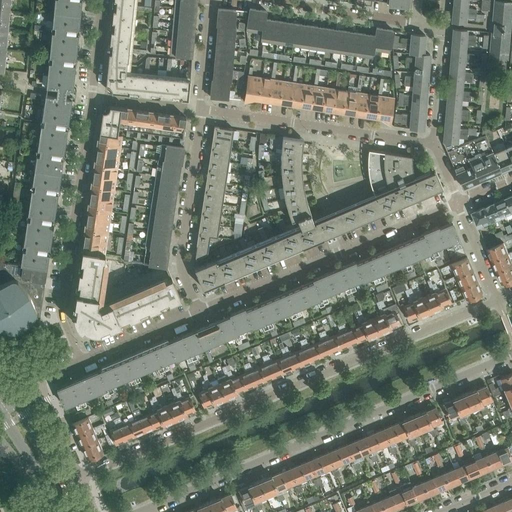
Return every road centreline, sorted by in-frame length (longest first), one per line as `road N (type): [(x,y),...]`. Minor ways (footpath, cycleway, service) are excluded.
road 1 (residential): [(498,300),(75,478)]
road 2 (residential): [(138,511),(511,354)]
road 3 (residential): [(101,0),(59,311),(80,362)]
road 4 (residential): [(196,313),(456,203)]
road 5 (residential): [(431,143),(200,109)]
road 6 (residential): [(196,313),(179,266),(200,109)]
road 7 (residential): [(415,22),(258,0)]
road 8 (residential): [(431,143),(441,26),(415,22)]
road 9 (secondary): [(73,511),(9,399)]
road 10 (residential): [(80,362),(196,313)]
